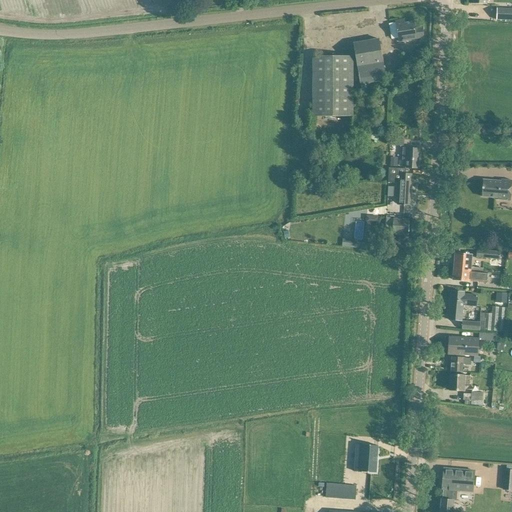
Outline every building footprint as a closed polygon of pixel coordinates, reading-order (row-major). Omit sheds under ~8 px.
[(502,7),(502,18),(511,18),(511,7),(502,7)] [(397,30),(397,32),(398,32),(399,42),(423,38),(422,27),(414,28),(413,22),(404,24),(404,20),(396,21),(397,30)] [(360,83),(386,80),(379,39),(353,44),(360,83)] [(313,117),(353,117),(353,56),(313,56),(313,117)] [(403,148),(403,160),(406,160),(406,168),(418,169),(418,160),(418,159),(418,155),(419,155),(419,149),(403,148)] [(389,168),(388,183),(396,183),(396,181),(399,181),(398,204),(410,205),(411,175),(405,174),(406,169),(389,168)] [(482,197),(497,198),(497,200),(510,201),(511,181),(501,180),(501,182),(483,180),(482,197)] [(318,206),(328,206),(328,203),(324,203),(324,197),(318,198),(318,206)] [(409,220),(386,218),(385,233),(408,235),(409,220)] [(476,258),(500,260),(501,252),(477,250),(476,258)] [(455,257),(454,269),(454,270),(483,272),(483,268),(470,267),(472,255),(455,254),(455,257)] [(487,273),(483,272),(454,270),(453,279),(453,280),(486,283),(487,273)] [(451,291),(449,320),(461,321),(463,305),(477,306),(477,296),(464,295),(464,293),(451,291)] [(463,329),(504,332),(506,309),(492,307),(492,314),(480,313),(479,323),(463,322),(463,329)] [(449,337),(448,354),(477,356),(478,356),(479,339),(449,337)] [(452,357),(451,371),(462,372),(463,364),(470,365),(471,358),(452,357)] [(469,386),(470,376),(450,375),(450,376),(449,376),(449,382),(450,382),(450,390),(463,391),(464,386),(469,386)] [(482,406),(483,392),(471,392),(471,394),(463,394),(463,400),(465,400),(464,404),(482,406)] [(376,473),(378,446),(356,444),(354,471),(376,473)] [(334,476),(343,476),(344,464),(335,464),(334,476)] [(440,511),(452,511),(453,500),(456,501),(457,490),(472,491),(474,471),(444,468),(442,489),(443,489),(442,499),(441,499),(440,511)] [(375,496),(400,497),(400,474),(375,474),(375,496)] [(328,484),(326,498),(356,500),(357,486),(328,484)]
